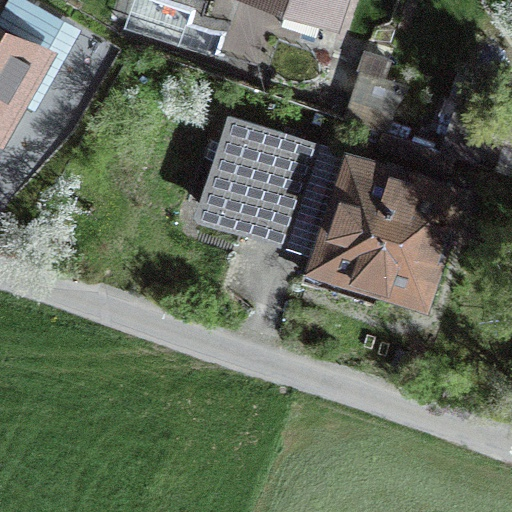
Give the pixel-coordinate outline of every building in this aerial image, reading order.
[(179,0),(191,4),(187,19),(222,31),(216,51),(266,67),(281,22),(288,0),(179,0)] [(334,0),(288,0),(281,22),(317,33),(325,8),(331,10),(334,0)] [(0,126),(44,50),(0,25),(0,126)] [(511,128),(511,107),(462,91),(452,122),(508,141),(511,128)] [(315,144),(231,116),(201,206),(284,234),(315,144)] [(352,157),(310,280),(375,302),(382,281),(421,294),(456,192),(352,157)]
